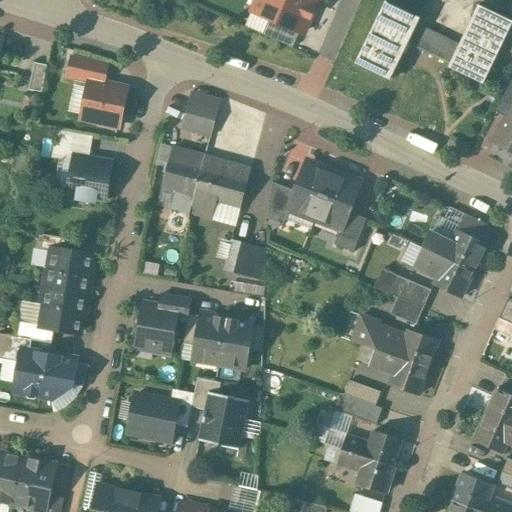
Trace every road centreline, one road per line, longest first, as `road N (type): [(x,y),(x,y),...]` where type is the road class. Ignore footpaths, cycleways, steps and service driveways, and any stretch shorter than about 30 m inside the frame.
road 1 (residential): [(161,53),(83,445)]
road 2 (residential): [(161,53),(306,106),(511,203)]
road 3 (residential): [(511,256),(452,387),(410,511)]
